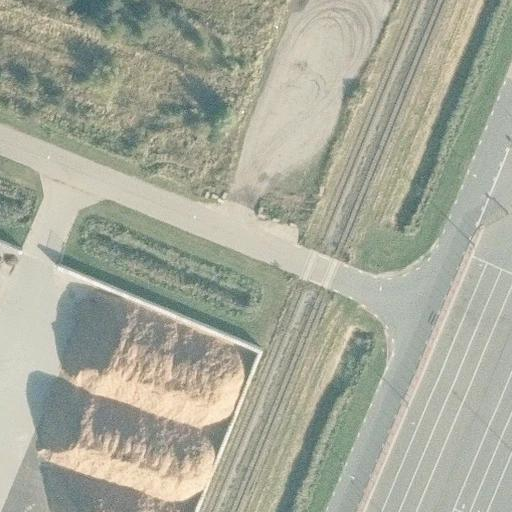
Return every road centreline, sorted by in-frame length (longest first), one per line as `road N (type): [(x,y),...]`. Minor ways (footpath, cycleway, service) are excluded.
road 1 (unclassified): [(423,306),(327,278),(0,147)]
road 2 (unclassified): [(423,306),(337,511)]
road 3 (unclassified): [(511,112),(423,306)]
